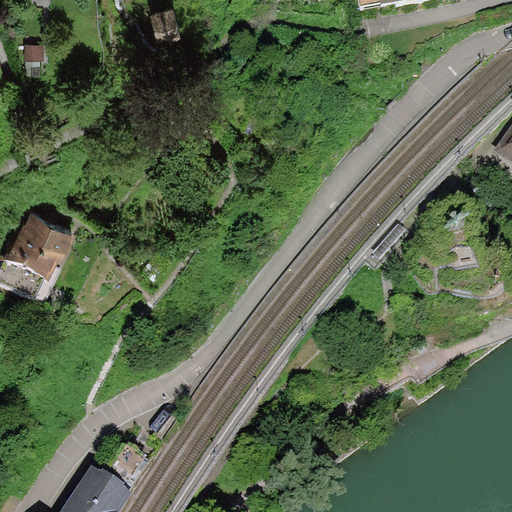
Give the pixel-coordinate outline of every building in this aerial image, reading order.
[(379,0),(382,11),(433,0),(379,0)] [(173,6),(152,13),(158,34),(180,27),(173,6)] [(42,43),(28,43),(27,73),(41,73),(42,43)] [(511,137),(499,155),(504,159),(496,171),(511,181),(511,137)] [(74,232),(31,209),(0,268),(0,284),(36,303),(74,232)] [(148,463),(125,447),(109,471),(104,468),(96,480),(125,499),(148,463)] [(96,480),(95,478),(72,511),(119,511),(128,500),(125,499),(96,480)]
